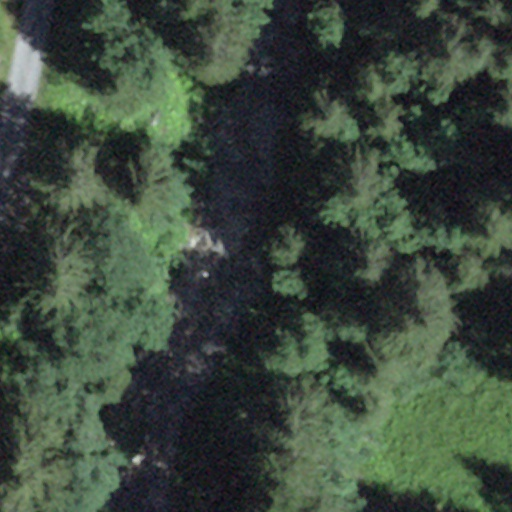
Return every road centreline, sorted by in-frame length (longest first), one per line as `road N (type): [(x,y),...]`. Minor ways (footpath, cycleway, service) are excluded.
road 1 (unclassified): [(38,0),(0,197)]
road 2 (track): [(362,511),(378,492),(413,482),(493,510),(511,508)]
